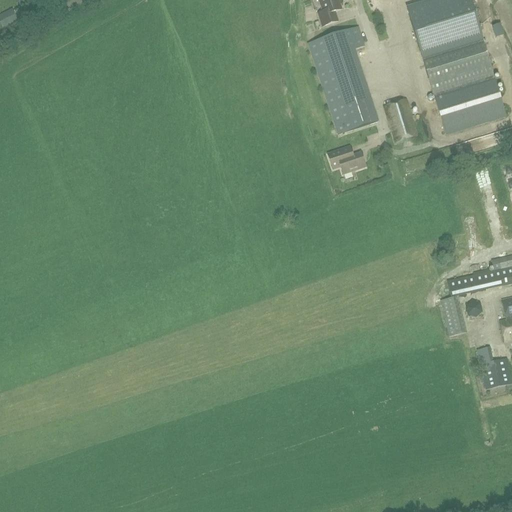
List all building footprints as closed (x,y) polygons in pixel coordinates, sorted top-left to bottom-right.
[(30,0),(24,0),(18,2),(21,11),(33,6),(30,0)] [(318,0),(323,13),(318,14),(323,27),(338,22),(335,13),(341,11),(337,0),(318,0)] [(423,62),(483,44),(469,0),(444,0),(407,11),(423,62)] [(371,33),(404,29),(402,14),(369,19),(371,33)] [(1,22),(0,22),(4,32),(21,24),(16,15),(15,15),(1,22)] [(338,137),(378,123),(353,51),(364,48),(357,29),(307,46),(338,137)] [(506,117),(493,76),(483,44),(423,62),(446,136),(506,117)] [(386,77),(398,74),(394,60),(383,62),(386,77)] [(402,76),(409,75),(407,65),(400,66),(402,76)] [(384,108),(395,144),(417,137),(406,101),(384,108)] [(505,127),(490,133),(493,140),(508,135),(505,127)] [(361,154),(353,157),(350,148),(328,156),(333,171),(340,168),(343,176),(366,168),(361,154)] [(381,176),(380,169),(371,170),(372,177),(381,176)] [(488,178),(476,180),(478,188),(483,186),(485,197),(482,197),(484,205),(494,203),(488,178)] [(435,212),(444,211),(444,205),(449,204),(448,193),(434,194),(435,212)] [(511,256),(491,261),(494,272),(448,282),(452,299),(511,285),(511,256)] [(467,335),(458,298),(442,302),(450,339),(467,335)] [(511,299),(503,302),(507,321),(499,323),(504,342),(511,340),(511,299)] [(476,319),(483,313),(481,304),(472,302),(466,308),(468,316),(476,319)] [(485,391),(511,384),(511,381),(507,360),(493,363),(491,349),(477,352),(481,372),(485,391)]
